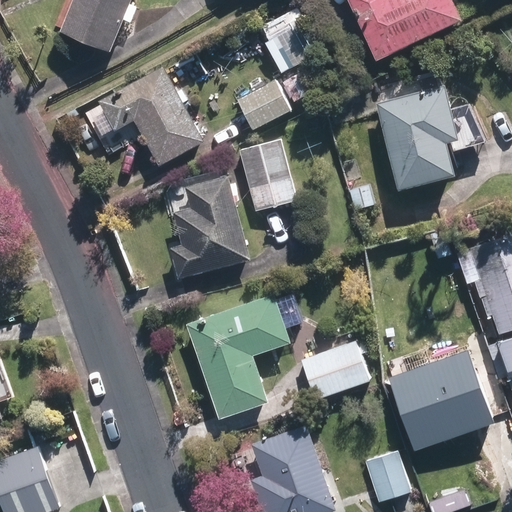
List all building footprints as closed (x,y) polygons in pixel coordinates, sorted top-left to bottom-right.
[(135,0),(85,0),(72,32),(114,49),(135,0)] [(307,0),(297,0),(264,23),(277,41),(317,13),(307,0)] [(359,0),(386,55),(472,15),(464,0),(359,0)] [(172,71),(115,101),(127,124),(144,114),(169,159),(209,138),(172,71)] [(281,82),(247,99),(261,126),(295,109),(281,82)] [(452,86),(391,104),(414,182),(463,167),(454,136),(466,132),(452,86)] [(286,142),(250,151),(264,205),(300,196),(286,142)] [(254,255),(235,178),(196,187),(203,212),(186,216),(194,248),(183,251),(188,271),(254,255)] [(356,185),(360,209),(382,205),(378,181),(356,185)] [(511,239),(483,249),(511,329),(511,239)] [(280,302),(202,328),(229,408),(272,394),(257,350),(292,338),(280,302)] [(363,343),(309,360),(321,396),(374,379),(363,343)] [(445,377),(400,393),(418,443),(504,412),(489,372),(448,387),(445,377)] [(0,417),(13,413),(0,376),(0,417)] [(328,511),(342,507),(315,428),(267,444),(277,476),(265,480),(275,511),(328,511)] [(401,451),(372,461),(385,499),(415,489),(401,451)] [(38,458),(4,469),(14,501),(48,490),(38,458)]
